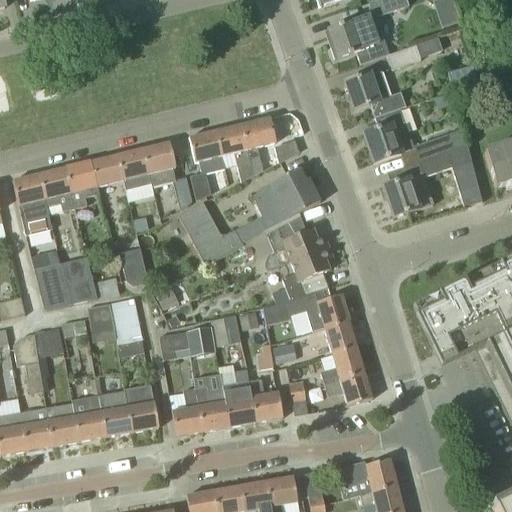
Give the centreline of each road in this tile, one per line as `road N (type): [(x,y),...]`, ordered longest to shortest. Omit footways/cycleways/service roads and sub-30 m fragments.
road 1 (residential): [(0,488),(410,419)]
road 2 (residential): [(0,158),(307,85)]
road 3 (residential): [(368,268),(307,85)]
road 4 (residential): [(0,40),(164,0)]
road 5 (residential): [(410,419),(368,268)]
road 6 (residential): [(511,223),(368,268)]
